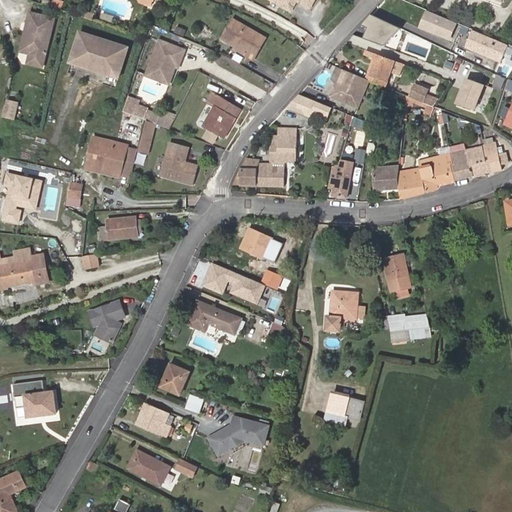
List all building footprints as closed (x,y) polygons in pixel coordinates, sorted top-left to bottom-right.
[(53,1),(51,7),(58,9),(60,10),(63,2),(58,0),(57,2),(53,1)] [(279,0),(281,4),(292,9),(296,1),(294,0),(300,0),(301,1),(311,6),(314,0),(279,0)] [(84,17),(89,19),(91,20),(93,14),(86,12),(84,17)] [(42,67),(54,18),(30,13),(21,48),(31,50),(29,57),(27,63),(42,67)] [(449,40),(455,25),(426,13),(420,28),(449,40)] [(385,46),(401,29),(371,15),(361,27),(367,29),(364,38),(385,46)] [(235,21),(225,37),(224,39),(237,47),(246,52),(245,53),(255,60),(267,40),(235,21)] [(128,48),(81,32),(71,62),(118,78),(128,48)] [(385,46),(364,38),(363,40),(383,47),(385,46)] [(160,40),(146,75),(162,81),(169,64),(175,67),(178,68),(185,50),(160,40)] [(29,57),(31,50),(21,48),(19,55),(29,57)] [(380,57),(366,52),(365,55),(375,59),(368,81),(371,82),(373,76),(380,57)] [(478,53),(474,62),(487,68),(490,58),(478,53)] [(388,82),(395,63),(380,57),(373,76),(371,82),(379,86),(386,88),(388,82)] [(175,67),(169,64),(162,81),(169,84),(175,67)] [(336,67),(328,78),(333,81),(337,81),(344,71),(336,67)] [(368,81),(344,71),(337,81),(333,81),(326,91),(334,95),(337,91),(344,94),(341,99),(350,103),(368,81)] [(504,79),(497,76),(493,87),(500,90),(504,79)] [(457,104),(474,111),(483,86),(467,79),(457,104)] [(412,91),(426,97),(429,90),(415,84),(412,91)] [(412,91),(409,98),(423,104),(426,97),(412,91)] [(216,108),(222,99),(212,93),(206,103),(214,108),(214,107),(216,108)] [(330,108),(298,95),(286,107),(310,117),(313,112),(327,117),(330,108)] [(139,101),(128,97),(123,111),(146,119),(155,123),(170,129),(176,116),(162,111),(161,115),(147,111),(148,109),(138,105),(139,101)] [(426,97),(423,104),(434,109),(437,101),(426,97)] [(234,118),(239,109),(222,99),(216,108),(214,107),(214,108),(210,114),(204,125),(211,129),(221,135),(224,137),(235,118),(234,118)] [(14,120),(18,104),(6,101),(2,118),(14,120)] [(214,108),(206,103),(202,110),(210,114),(214,108)] [(454,124),(453,117),(443,112),(441,112),(441,114),(438,115),(440,125),(445,124),(446,127),(450,126),(450,124),(454,124)] [(155,123),(146,119),(138,150),(148,152),(155,123)] [(474,131),(476,126),(467,122),(465,127),(474,131)] [(273,123),(265,133),(267,135),(275,125),(273,123)] [(259,161),(257,185),(284,186),(285,161),(296,162),(298,128),(281,128),(280,136),(275,136),(275,144),(273,144),(272,161),(259,161)] [(216,144),(221,135),(211,129),(205,138),(216,144)] [(94,135),(92,141),(126,151),(128,145),(94,135)] [(126,151),(92,141),(87,162),(120,172),(126,151)] [(504,153),(509,150),(503,141),(499,144),(504,153)] [(189,147),(170,142),(161,175),(194,183),(199,165),(185,161),(189,147)] [(450,154),(472,149),(470,142),(449,147),(450,154)] [(501,170),(495,144),(472,149),(450,154),(449,147),(438,149),(439,156),(422,161),(420,168),(420,169),(425,191),(437,188),(436,185),(501,170)] [(368,146),(366,155),(372,156),(374,147),(368,146)] [(137,154),(126,151),(120,172),(132,175),(137,154)] [(508,152),(502,154),(505,164),(511,163),(508,152)] [(240,184),(257,185),(259,161),(246,160),(241,169),(240,184)] [(333,167),(329,189),(335,190),(334,195),(346,198),(353,163),(341,161),(340,166),(333,167)] [(120,172),(87,162),(85,167),(119,176),(120,172)] [(400,190),(398,177),(399,172),(399,166),(374,167),(375,191),(400,190)] [(425,191),(420,169),(399,172),(398,177),(400,190),(401,197),(425,191)] [(81,185),(70,182),(67,197),(78,200),(81,185)] [(145,217),(136,218),(137,231),(146,230),(145,217)] [(109,235),(109,239),(137,237),(137,231),(136,218),(107,220),(108,224),(109,235)] [(250,229),(241,248),(264,257),(268,248),(280,252),(283,244),(250,229)] [(0,266),(0,265),(0,291),(8,289),(7,288),(36,281),(31,257),(29,249),(14,252),(15,256),(8,258),(9,264),(0,266)] [(100,266),(98,254),(84,257),(86,269),(100,266)] [(43,255),(31,257),(36,281),(37,284),(49,281),(43,255)] [(403,256),(384,260),(391,292),(410,288),(403,256)] [(265,286),(214,263),(204,285),(223,293),(229,280),(237,283),(232,292),(257,304),(265,286)] [(278,289),(282,277),(267,270),(262,282),(278,289)] [(340,318),(356,319),(358,294),(333,292),(330,316),(327,317),(326,330),(339,331),(340,318)] [(119,302),(91,312),(96,327),(100,325),(101,326),(95,335),(110,344),(121,328),(116,325),(115,321),(124,318),(119,302)] [(206,331),(209,324),(235,334),(241,320),(198,302),(189,324),(206,331)] [(388,317),(392,332),(397,331),(405,330),(404,317),(404,315),(388,317)] [(429,328),(426,315),(404,317),(405,330),(407,330),(429,328)] [(282,341),(286,328),(274,323),(268,336),(282,341)] [(431,339),(429,328),(407,330),(408,341),(431,339)] [(408,341),(407,330),(405,330),(397,331),(398,342),(408,341)] [(190,373),(171,365),(162,386),(180,394),(190,373)] [(14,384),(17,408),(27,406),(28,417),(56,414),(54,392),(44,393),(43,381),(14,384)] [(327,411),(344,416),(349,397),(333,392),(327,411)] [(360,420),(365,401),(349,397),(344,416),(360,420)] [(201,399),(195,398),(192,407),(198,409),(201,399)] [(169,415),(162,411),(161,411),(145,405),(138,423),(167,436),(170,427),(165,425),(169,415)] [(341,425),(344,416),(327,411),(325,421),(341,425)] [(264,444),(265,438),(268,428),(233,420),(231,430),(226,428),(209,437),(218,454),(245,439),(263,444),(264,444)] [(142,452),(139,450),(129,468),(132,470),(142,452)] [(162,485),(171,468),(142,452),(132,470),(144,476),(145,474),(149,476),(148,478),(162,485)] [(192,460),(184,457),(181,462),(189,466),(192,460)] [(193,477),(198,463),(192,460),(189,466),(181,462),(178,470),(193,477)] [(99,465),(92,462),(88,469),(95,473),(99,465)] [(0,511),(17,511),(10,494),(25,487),(19,472),(0,480),(0,511)] [(235,475),(232,482),(241,485),(243,478),(235,475)] [(263,485),(260,494),(271,497),(274,488),(263,485)] [(113,511),(128,511),(130,507),(119,501),(114,511),(113,511)]
